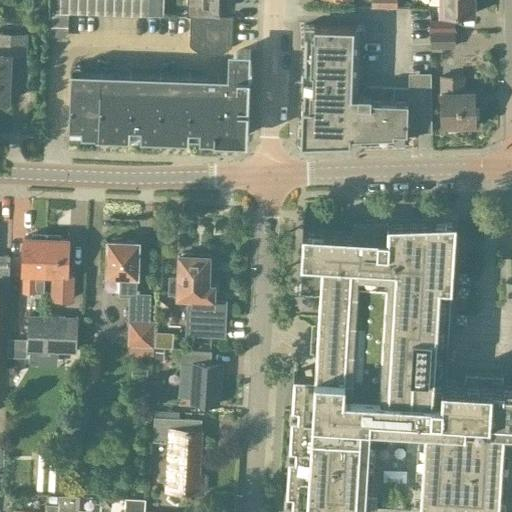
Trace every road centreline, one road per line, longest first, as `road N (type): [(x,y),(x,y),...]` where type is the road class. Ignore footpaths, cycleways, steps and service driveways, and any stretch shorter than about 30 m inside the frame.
road 1 (unclassified): [(251,511),(269,174)]
road 2 (tertiary): [(269,174),(0,172)]
road 3 (tertiary): [(269,174),(511,170)]
road 4 (unclassified): [(269,174),(274,0)]
